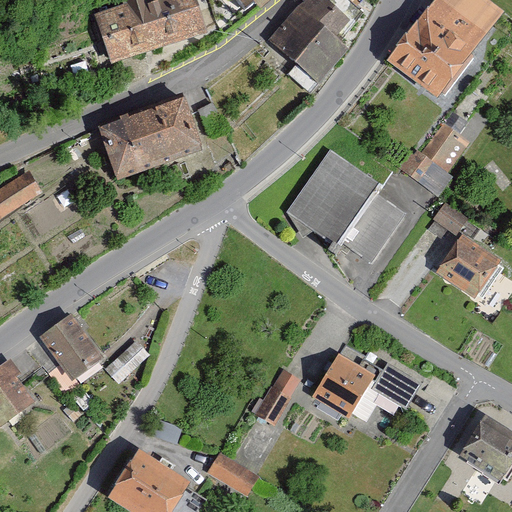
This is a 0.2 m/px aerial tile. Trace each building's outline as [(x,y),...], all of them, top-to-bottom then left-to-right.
[(189,0),(147,0),(87,22),(101,60),(198,25),(189,0)] [(488,0),(435,0),(389,61),(438,97),(503,11),(488,0)] [(307,2),(267,48),(303,80),(343,34),(307,2)] [(177,95),(91,130),(111,179),(197,144),(177,95)] [(438,116),(417,146),(450,170),(472,140),(438,116)] [(331,150),(287,213),(341,251),(344,246),(370,264),(406,213),(378,194),(383,187),(331,150)] [(21,168),(0,182),(0,213),(36,190),(21,168)] [(459,225),(428,271),(473,300),(503,255),(459,225)] [(71,314),(39,337),(71,380),(103,357),(71,314)] [(340,348),(312,396),(383,438),(411,391),(340,348)] [(10,358),(0,365),(0,425),(1,426),(35,401),(17,377),(22,373),(10,358)] [(276,367),(250,412),(270,424),(297,379),(276,367)] [(511,438),(479,416),(452,456),(503,490),(511,476),(511,438)] [(132,448),(98,498),(117,511),(159,511),(181,481),(132,448)] [(209,452),(197,472),(245,500),(257,480),(209,452)]
